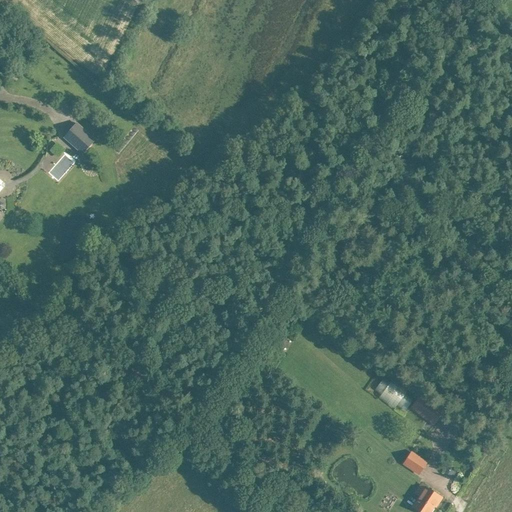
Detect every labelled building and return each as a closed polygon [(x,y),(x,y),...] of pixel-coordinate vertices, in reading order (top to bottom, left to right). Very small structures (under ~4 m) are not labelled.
[(76,123),(63,138),(82,155),(95,140),(76,123)] [(391,381),(385,377),(374,391),(380,395),(378,399),(394,410),(396,406),(404,412),(414,399),(406,393),(408,390),(393,379),(391,381)] [(422,394),(411,408),(423,417),(434,424),(444,410),(422,394)] [(411,452),(403,464),(419,474),(427,462),(422,459),(411,452)] [(420,497),(414,507),(421,511),(429,511),(440,497),(423,485),(417,495),(420,497)]
